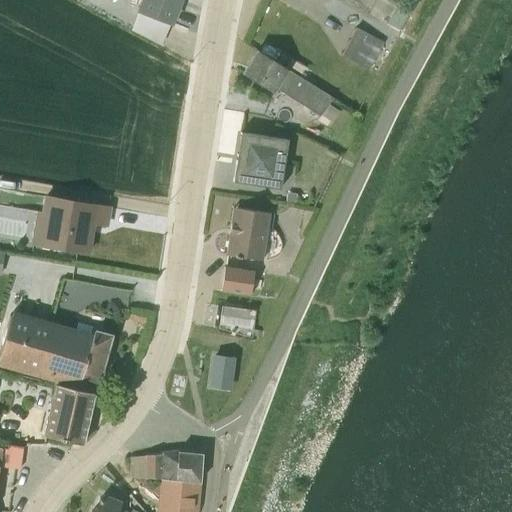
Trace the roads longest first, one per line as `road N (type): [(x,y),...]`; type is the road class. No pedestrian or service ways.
road 1 (tertiary): [(136,400),(167,329),(219,0)]
road 2 (residential): [(205,511),(210,451),(202,437),(136,400)]
road 3 (tertiary): [(44,511),(136,400)]
